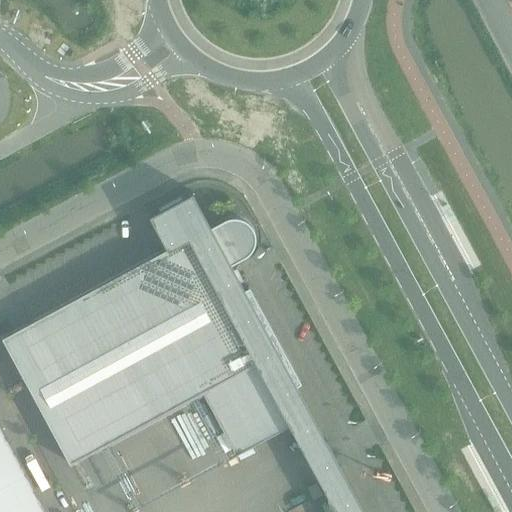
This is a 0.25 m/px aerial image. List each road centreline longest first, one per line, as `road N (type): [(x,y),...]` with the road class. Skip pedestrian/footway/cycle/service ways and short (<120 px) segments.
road 1 (unclassified): [(443,511),(258,173),(233,155),(202,154),(0,255)]
road 2 (tertiary): [(295,78),(511,483)]
road 3 (tertiary): [(511,409),(325,62)]
road 4 (unclassified): [(46,76),(69,91),(109,97),(188,57)]
road 5 (unclassified): [(168,33),(110,69),(46,76)]
road 6 (unknown): [(174,511),(290,467)]
